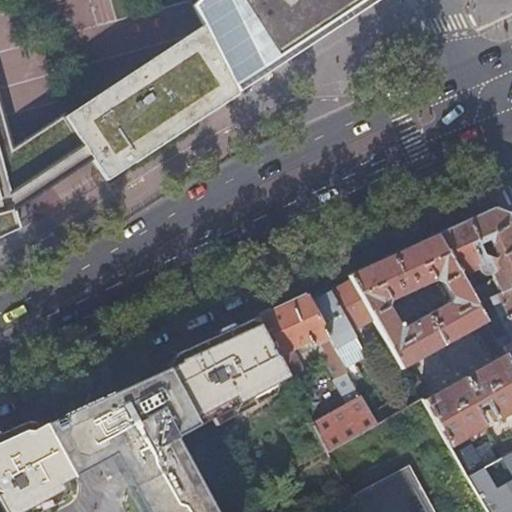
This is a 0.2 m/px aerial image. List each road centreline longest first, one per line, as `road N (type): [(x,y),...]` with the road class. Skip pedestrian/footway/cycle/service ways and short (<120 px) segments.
road 1 (primary): [(0,358),(493,131)]
road 2 (primary): [(469,79),(360,119),(219,187),(3,313)]
